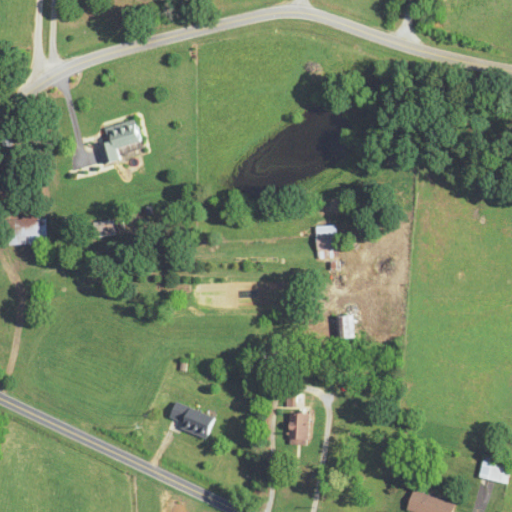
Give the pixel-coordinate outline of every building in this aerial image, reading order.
[(117,160),(115,152),(137,146),(131,121),(100,128),(103,141),(96,142),(101,164),(117,160)] [(6,218),(6,245),(45,245),(45,218),(6,218)] [(333,252),(333,226),(311,226),(312,252),(333,252)] [(337,318),(337,339),(349,339),(349,318),(337,318)] [(163,421),(202,440),(211,420),(173,402),(163,421)] [(304,446),(304,414),(284,414),(284,446),(304,446)] [(508,466),(479,459),(473,478),(503,486),(508,466)] [(401,510),(405,511),(447,511),(450,504),(407,491),(401,510)]
